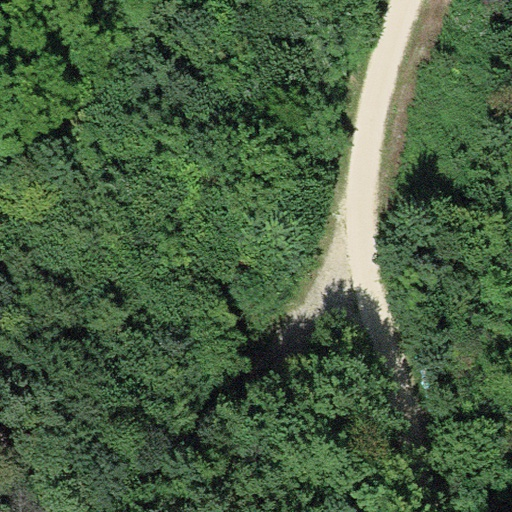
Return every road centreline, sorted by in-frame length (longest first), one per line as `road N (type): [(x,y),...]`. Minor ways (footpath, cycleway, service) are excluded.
road 1 (track): [(431,511),(354,244),(365,104),(397,0)]
road 2 (track): [(354,244),(202,457),(131,511)]
road 3 (track): [(0,152),(151,0)]
